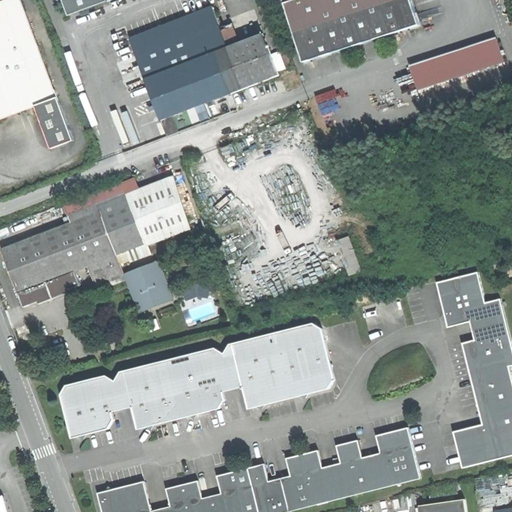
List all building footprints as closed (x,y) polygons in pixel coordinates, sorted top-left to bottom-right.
[(0,0),(0,117),(36,104),(39,103),(36,94),(55,87),(21,0),(0,0)] [(285,0),(305,59),(360,41),(422,21),(415,0),(285,0)] [(128,36),(145,78),(215,50),(212,44),(225,39),(211,3),(128,36)] [(262,31),(227,44),(244,86),(279,72),(262,31)] [(420,86),(509,63),(502,38),(414,61),(420,86)] [(153,98),(161,119),(244,86),(227,44),(225,39),(212,44),(215,50),(145,78),(153,98)] [(58,95),(55,87),(36,94),(39,103),(58,95)] [(75,138),(58,95),(39,103),(36,104),(52,147),(75,138)] [(174,172),(138,185),(158,238),(194,224),(174,172)] [(64,201),(72,220),(100,209),(97,201),(138,185),(134,175),(64,201)] [(97,201),(100,209),(117,253),(148,242),(158,238),(138,185),(97,201)] [(72,220),(2,247),(11,270),(18,289),(75,268),(88,263),(97,287),(126,276),(124,271),(120,261),(117,253),(100,209),(72,220)] [(353,234),(341,239),(354,275),(367,270),(353,234)] [(150,249),(148,242),(117,253),(120,261),(150,249)] [(157,259),(124,271),(126,276),(138,309),(171,297),(157,259)] [(80,282),(75,268),(18,289),(23,304),(38,298),(39,301),(69,290),(68,287),(80,282)] [(464,466),(511,453),(511,367),(511,366),(511,365),(511,335),(502,297),(489,301),(481,270),(438,280),(450,326),(473,320),(478,338),(464,341),(484,422),(455,429),(464,466)] [(212,295),(211,280),(185,282),(186,298),(212,295)] [(117,378),(109,373),(68,384),(58,402),(65,408),(67,414),(69,423),(65,432),(88,446),(92,436),(97,438),(113,434),(118,423),(115,412),(133,407),(138,427),(149,435),(181,427),(184,421),(195,426),(198,421),(224,414),(228,406),(224,391),(243,386),(246,400),(263,410),(267,404),(295,397),(296,391),(307,398),(311,393),(332,387),(337,377),(325,326),(316,319),(234,340),(229,351),(218,345),(122,369),(117,378)] [(268,461),(251,466),(263,511),(286,511),(424,476),(411,425),(398,428),(399,431),(396,432),(389,434),(389,430),(378,433),(383,451),(366,456),(361,437),(339,443),(344,461),(325,466),(321,448),(309,451),(310,454),(300,457),(299,453),(289,456),(294,474),(296,478),(285,481),(284,476),(272,480),(268,461)] [(236,470),(237,472),(247,511),(263,511),(251,466),(236,470)] [(155,511),(146,480),(112,489),(112,486),(102,503),(104,511),(247,511),(237,472),(231,473),(231,471),(220,474),(225,492),(206,497),(201,478),(192,481),(192,484),(181,487),(180,484),(169,487),(174,506),(155,511)] [(10,511),(5,492),(0,493),(0,511),(10,511)] [(467,511),(466,498),(422,503),(423,511),(467,511)]
